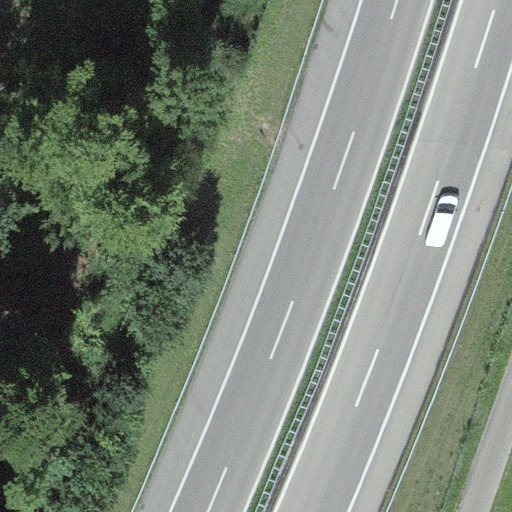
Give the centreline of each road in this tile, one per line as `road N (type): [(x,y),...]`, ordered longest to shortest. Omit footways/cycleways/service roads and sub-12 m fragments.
road 1 (motorway): [(399,0),(294,304),(210,511)]
road 2 (motorway): [(315,511),(429,216),(500,0)]
